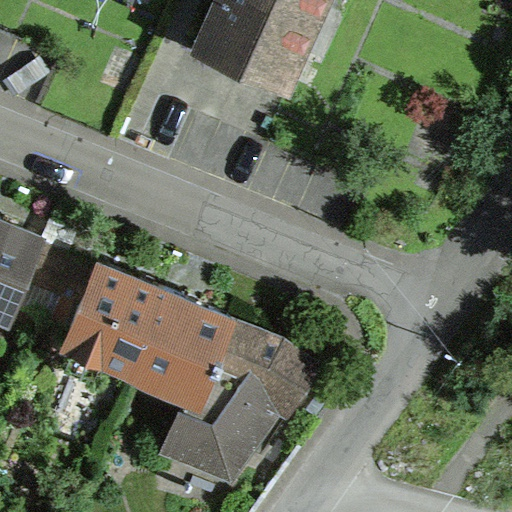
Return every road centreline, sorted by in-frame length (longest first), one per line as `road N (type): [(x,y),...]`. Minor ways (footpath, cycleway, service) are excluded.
road 1 (residential): [(418,317),(0,140)]
road 2 (residential): [(293,511),(418,317)]
road 3 (residential): [(418,317),(511,193)]
